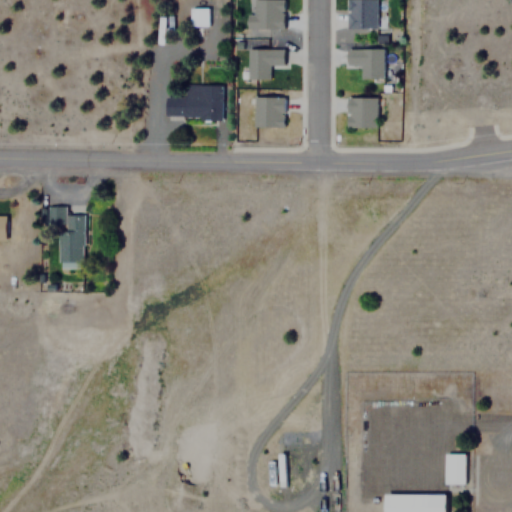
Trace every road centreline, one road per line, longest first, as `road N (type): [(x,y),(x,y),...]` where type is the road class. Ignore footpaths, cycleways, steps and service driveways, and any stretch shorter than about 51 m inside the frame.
road 1 (tertiary): [(0,159),(447,159),(511,151)]
road 2 (residential): [(317,160),(317,0)]
